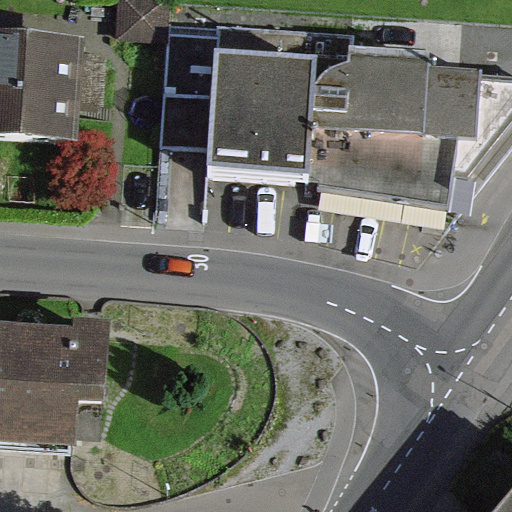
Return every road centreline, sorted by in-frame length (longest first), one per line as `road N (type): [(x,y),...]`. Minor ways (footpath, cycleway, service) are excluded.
road 1 (residential): [(452,376),(392,333),(310,294),(0,263)]
road 2 (residential): [(359,511),(452,376)]
